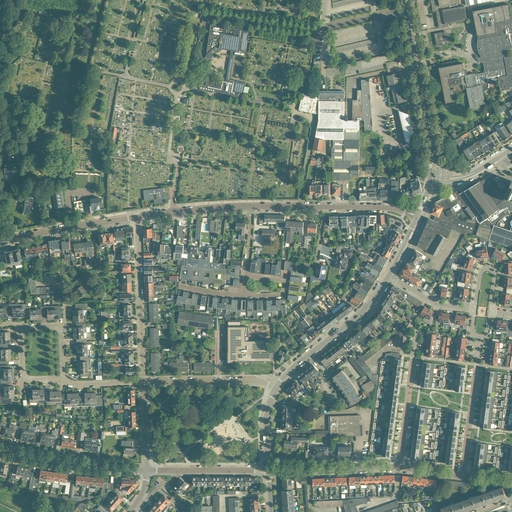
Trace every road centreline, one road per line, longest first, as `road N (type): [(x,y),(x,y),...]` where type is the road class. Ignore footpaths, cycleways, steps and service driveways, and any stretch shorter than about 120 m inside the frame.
road 1 (tertiary): [(434,177),(403,0)]
road 2 (residential): [(253,207),(382,207),(419,217)]
road 3 (residential): [(143,382),(137,216)]
road 4 (residential): [(0,450),(146,470)]
road 5 (residential): [(0,241),(137,216)]
road 6 (residential): [(399,468),(415,333)]
road 7 (residential): [(143,382),(255,381),(276,388)]
road 8 (residential): [(268,470),(399,468)]
road 9 (residential): [(146,470),(268,470)]
